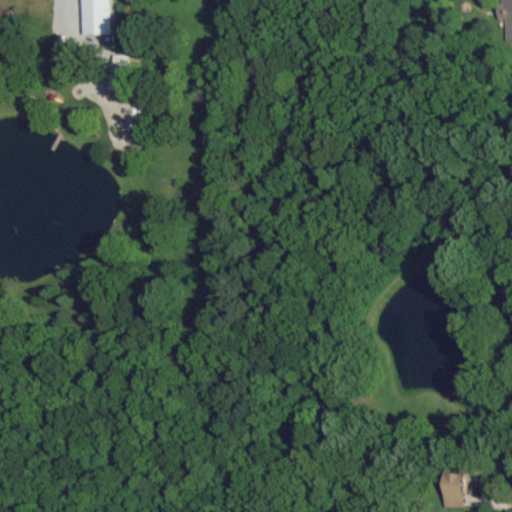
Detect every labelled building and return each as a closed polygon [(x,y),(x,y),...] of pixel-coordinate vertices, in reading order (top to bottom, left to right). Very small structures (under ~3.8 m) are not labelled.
[(114,34),(113,0),(85,0),(86,34),(114,34)] [(502,19),(511,19),(510,40),(511,39),(511,0),(506,0),(506,2),(502,2),(502,19)] [(112,90),(131,91),(132,54),(113,54),(112,90)] [(464,471),(465,462),(449,461),(448,470),(464,471)] [(467,506),(466,473),(446,474),(447,507),(467,506)]
